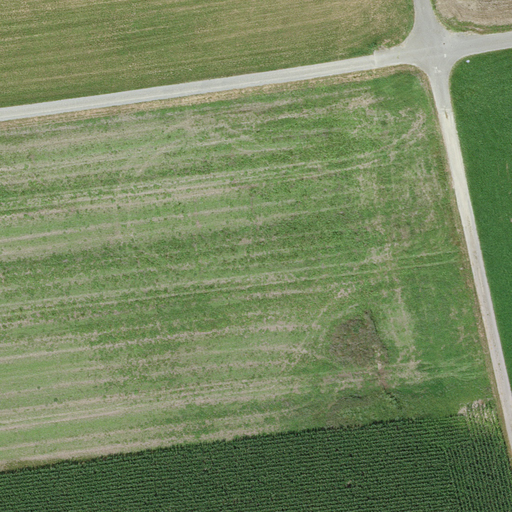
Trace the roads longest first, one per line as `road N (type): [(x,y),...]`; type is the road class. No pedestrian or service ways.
road 1 (track): [(0,107),(437,52)]
road 2 (track): [(511,408),(437,52)]
